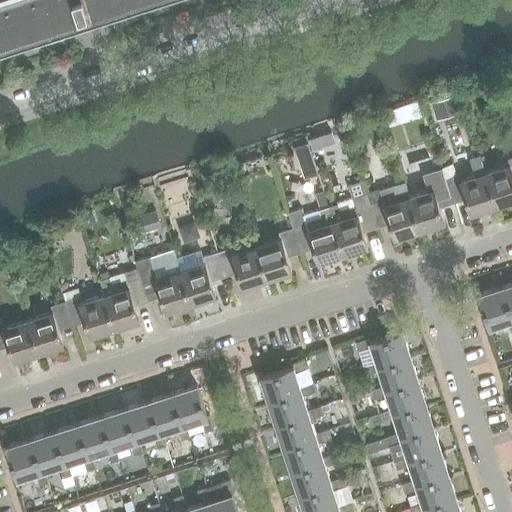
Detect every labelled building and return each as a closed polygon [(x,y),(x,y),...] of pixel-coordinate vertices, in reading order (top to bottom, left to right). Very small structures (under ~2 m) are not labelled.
[(0,0),(0,44),(137,0),(0,0)] [(459,113),(454,98),(431,105),(435,120),(459,113)] [(394,109),(384,112),(389,126),(399,123),(394,109)] [(323,145),(321,139),(310,142),(313,154),(321,152),(323,145)] [(310,157),(306,145),(293,149),(298,162),(310,157)] [(510,163),(485,171),(496,204),(511,198),(511,155),(508,157),(510,163)] [(470,212),(496,204),(485,171),(461,179),(459,172),(449,175),(446,166),(442,167),(453,202),(466,198),(470,212)] [(433,187),(409,195),(419,228),(443,221),(439,207),(453,202),(442,167),(428,172),(431,181),(433,187)] [(394,237),(419,228),(409,195),(404,181),(366,194),(377,227),(390,223),(394,237)] [(366,194),(328,206),(343,253),(367,245),(363,231),(377,227),(366,194)] [(292,226),(300,252),(314,247),(318,261),(343,253),(328,206),(304,214),(301,207),(288,212),(293,226),(292,226)] [(160,224),(155,209),(139,215),(144,229),(160,224)] [(96,223),(92,210),(78,214),(81,227),(96,223)] [(189,237),(204,234),(201,220),(187,223),(189,237)] [(281,236),(256,244),(267,277),(291,270),(287,256),(300,252),(292,226),(279,231),(281,236)] [(230,246),(216,251),(224,276),(238,272),(242,285),(267,277),(256,244),(232,252),(230,246)] [(204,261),(180,268),(190,302),(215,294),(211,280),(224,276),(216,251),(203,255),(204,261)] [(136,260),(138,267),(148,300),(161,296),(166,310),(190,302),(180,268),(156,276),(149,256),(136,260)] [(114,327),(139,319),(134,305),(148,300),(138,267),(99,280),(103,293),(114,327)] [(511,282),(503,285),(511,314),(511,282)] [(511,314),(503,285),(478,293),(489,325),(507,319),(511,333),(511,332),(511,314)] [(67,299),(65,300),(64,300),(72,325),(85,321),(90,335),(114,327),(103,293),(79,301),(78,296),(76,296),(74,289),(65,292),(67,299)] [(52,310),(27,317),(38,351),(63,343),(58,330),(72,325),(64,300),(51,305),(52,310)] [(14,359),(38,351),(27,317),(3,325),(1,320),(0,320),(0,348),(9,345),(14,359)] [(122,327),(127,338),(149,329),(144,318),(122,327)] [(370,337),(356,342),(358,350),(371,346),(376,361),(377,364),(409,354),(401,329),(371,339),(370,337)] [(377,364),(376,361),(363,365),(366,373),(379,369),(383,385),(384,388),(417,377),(409,354),(377,364)] [(291,365),(260,375),(269,400),(300,390),(299,386),(294,372),(308,367),(305,358),(291,363),(291,365)] [(384,388),(383,385),(370,389),(371,390),(372,395),(373,397),(386,392),(391,408),(392,411),(424,401),(417,377),(384,388)] [(307,413),(306,410),(301,395),(316,390),(313,382),(299,386),(300,390),(269,400),(276,423),(307,413)] [(206,415),(196,384),(171,392),(181,425),(184,424),(198,419),(203,432),(213,429),(209,414),(206,415)] [(181,425),(171,392),(147,400),(157,432),(160,431),(174,427),(179,440),(188,437),(184,424),(181,425)] [(157,432),(147,400),(123,408),(134,440),(137,439),(152,435),(156,448),(165,445),(160,431),(157,432)] [(432,424),(424,401),(392,411),(391,408),(378,412),(381,421),(394,417),(399,432),(400,435),(432,424)] [(307,413),(276,423),(284,447),(315,437),(314,433),(309,419),(324,414),(320,405),(306,410),(307,413)] [(123,408),(102,415),(112,447),(115,447),(128,442),(133,455),(141,453),(137,439),(134,440),(123,408)] [(102,415),(78,422),(88,454),(92,452),(105,448),(110,462),(119,459),(115,447),(112,447),(102,415)] [(64,462),(68,460),(82,456),(87,469),(96,466),(92,452),(88,454),(78,422),(54,430),(64,462)] [(400,435),(399,432),(386,436),(388,445),(402,441),(407,456),(408,458),(440,448),(432,424),(400,435)] [(284,447),(291,470),(323,460),(322,457),(317,443),(332,438),(329,428),(314,433),(315,437),(284,447)] [(41,469),(44,468),(58,463),(63,477),(71,474),(68,460),(64,462),(54,430),(31,438),(41,469)] [(6,445),(17,477),(35,471),(39,485),(48,481),(44,468),(41,469),(31,438),(6,445)] [(408,458),(407,456),(394,460),(397,469),(410,465),(414,479),(415,482),(447,472),(440,448),(408,458)] [(291,470),(299,494),(331,483),(330,481),(325,466),(339,461),(336,452),(322,457),(323,460),(291,470)] [(415,482),(414,479),(401,483),(404,492),(417,488),(422,502),(423,505),(455,495),(447,472),(415,482)] [(354,473),(344,476),(347,483),(356,480),(354,473)] [(344,476),(330,481),(331,483),(299,494),(304,511),(322,511),(338,507),(338,504),(333,490),(347,485),(347,483),(344,476)] [(229,478),(227,479),(220,481),(224,495),(209,500),(206,501),(209,511),(237,511),(231,494),(234,494),(229,478)] [(209,511),(206,501),(209,500),(205,486),(194,490),(199,504),(186,508),(183,509),(183,511),(209,511)] [(183,511),(183,509),(186,508),(181,493),(171,496),(176,511),(172,511),(183,511)] [(460,511),(455,495),(423,505),(422,502),(409,507),(409,508),(410,511),(460,511)] [(343,511),(355,508),(352,499),(338,504),(338,507),(322,511),(343,511)] [(161,511),(158,501),(148,504),(150,511),(161,511)]
